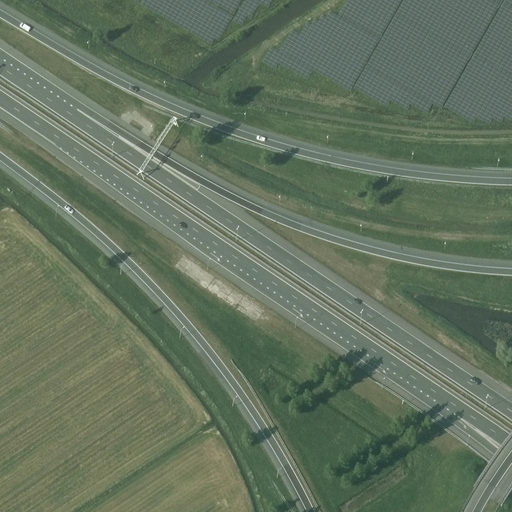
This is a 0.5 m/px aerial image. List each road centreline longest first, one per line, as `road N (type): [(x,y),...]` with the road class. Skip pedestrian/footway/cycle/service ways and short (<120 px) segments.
road 1 (motorway): [(0,100),(459,410)]
road 2 (motorway): [(511,181),(368,168),(259,140),(141,93),(0,15)]
road 3 (motorway): [(511,413),(72,115)]
road 4 (motorway): [(0,159),(102,238),(199,339),(246,400),(309,511)]
road 5 (motorway): [(511,273),(429,265),(320,236),(72,115)]
